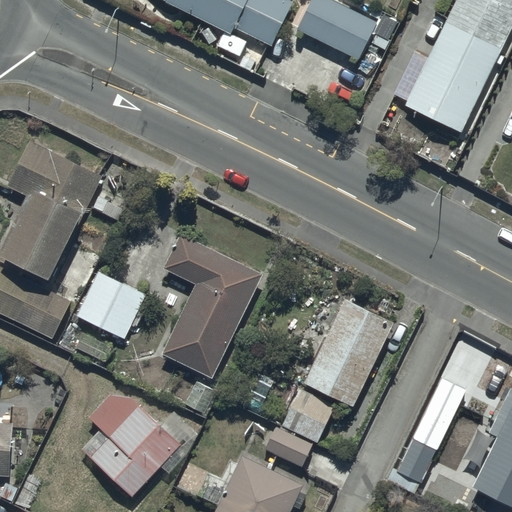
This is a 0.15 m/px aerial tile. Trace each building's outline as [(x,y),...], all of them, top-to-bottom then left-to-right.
[(164,0),(165,1),(231,32),(234,26),(271,45),(293,0),(292,0),(164,0)] [(311,0),(297,27),(359,59),(373,31),(388,39),(397,20),(382,12),(378,20),(339,0),(311,0)] [(511,0),(456,0),(405,103),(461,131),(511,23),(511,0)] [(0,248),(0,259),(49,282),(81,213),(83,214),(102,173),(29,138),(7,183),(27,192),(0,248)] [(162,352),(213,376),(263,272),(181,233),(165,267),(196,283),(162,352)] [(0,264),(0,310),(53,337),(72,300),(0,264)] [(77,314),(124,337),(145,293),(98,270),(77,314)] [(304,381),(353,404),(394,320),(344,296),(304,381)] [(442,374),(396,469),(422,481),(467,387),(442,374)] [(472,486),(511,505),(511,385),(511,386),(489,431),(497,435),(472,486)] [(282,424),(318,440),(335,403),(299,387),(282,424)] [(81,447),(132,494),(180,442),(130,395),(109,394),(88,415),(100,427),(81,447)] [(0,474),(9,475),(13,421),(0,420),(0,474)] [(265,447),(302,465),(313,443),(275,425),(265,447)] [(214,511),(288,511),(302,482),(242,454),(214,511)]
